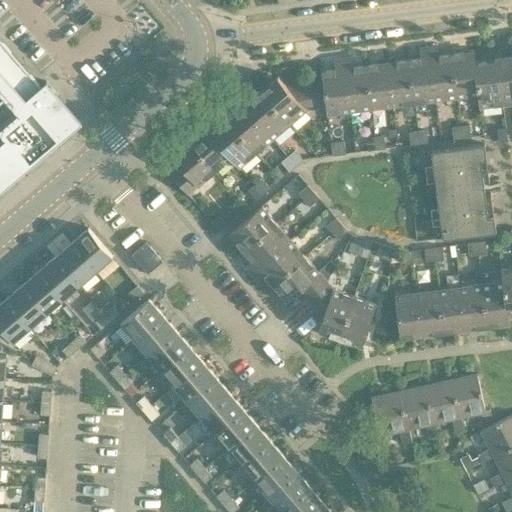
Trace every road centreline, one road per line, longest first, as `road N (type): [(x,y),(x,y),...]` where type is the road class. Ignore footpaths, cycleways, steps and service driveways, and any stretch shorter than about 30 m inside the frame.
road 1 (residential): [(318,426),(94,156)]
road 2 (tertiary): [(206,40),(509,0)]
road 3 (tertiary): [(94,156),(181,80),(206,40)]
road 4 (tertiary): [(0,236),(94,156)]
